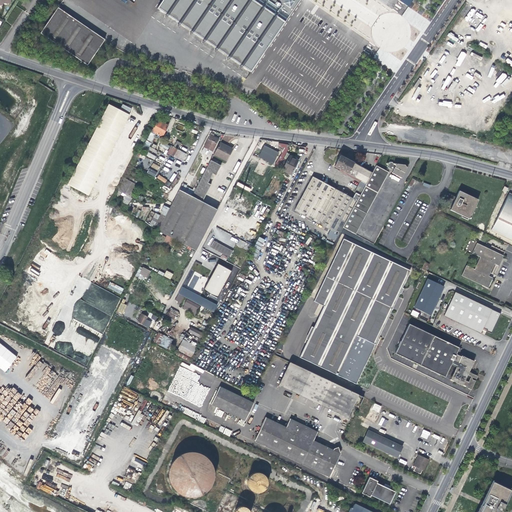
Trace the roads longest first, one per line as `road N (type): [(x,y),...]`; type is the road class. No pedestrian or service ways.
road 1 (residential): [(90,85),(113,61),(225,97),(273,134)]
road 2 (residential): [(90,85),(223,127),(273,134)]
road 3 (residential): [(453,0),(354,144)]
road 4 (residential): [(354,144),(511,174)]
road 5 (unknown): [(506,172),(510,156),(401,129)]
